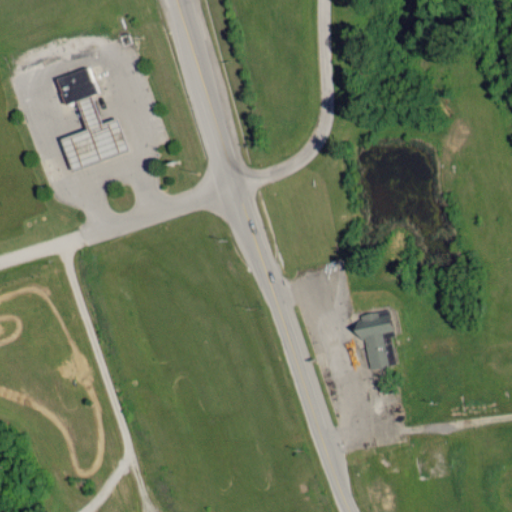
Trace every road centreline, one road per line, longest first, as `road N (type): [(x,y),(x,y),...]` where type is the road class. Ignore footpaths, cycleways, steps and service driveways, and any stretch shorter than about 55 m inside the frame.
road 1 (primary): [(348,511),(300,392),(182,0)]
road 2 (residential): [(234,180),(314,151),(325,0)]
